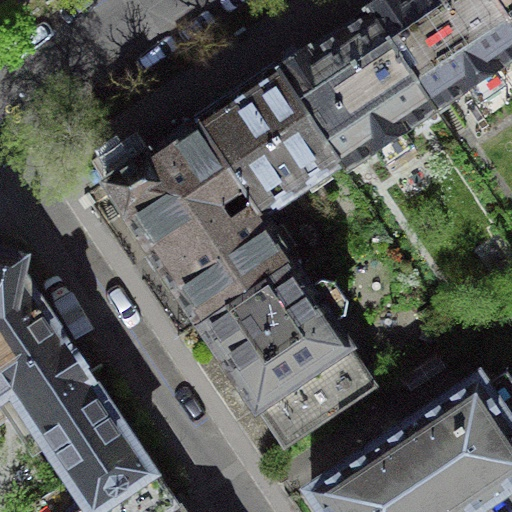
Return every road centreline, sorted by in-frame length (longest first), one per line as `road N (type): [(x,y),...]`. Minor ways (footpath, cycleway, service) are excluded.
road 1 (residential): [(0,151),(243,511)]
road 2 (residential): [(160,0),(0,107)]
